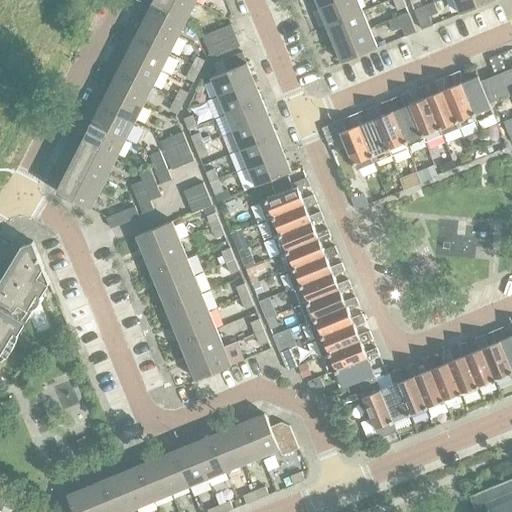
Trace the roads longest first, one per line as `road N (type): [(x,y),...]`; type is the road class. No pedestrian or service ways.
road 1 (residential): [(342,489),(309,411),(255,386),(169,424),(149,420),(66,222),(14,196)]
road 2 (residential): [(304,117),(392,334),(412,344),(511,303)]
road 3 (residential): [(511,33),(304,117)]
road 4 (residential): [(14,196),(114,0)]
road 5 (residential): [(342,489),(511,420)]
road 6 (residential): [(304,117),(255,0)]
